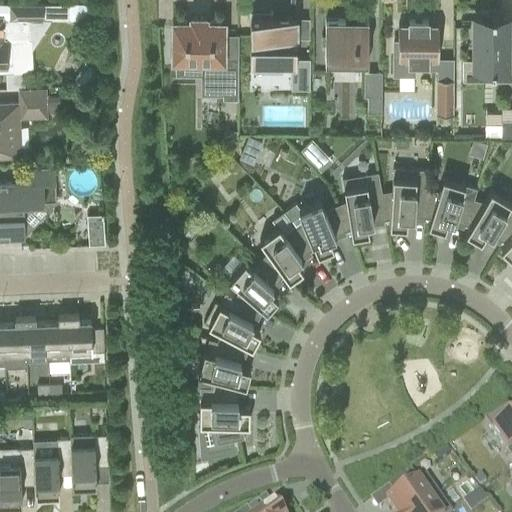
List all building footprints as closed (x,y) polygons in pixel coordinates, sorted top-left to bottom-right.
[(0,71),(5,72),(10,72),(9,53),(5,54),(5,41),(30,40),(29,20),(43,20),(43,5),(8,5),(0,4),(0,71)] [(271,18),(271,12),(250,12),(249,38),(251,38),(251,44),(249,44),(249,65),(291,66),(290,89),(309,89),(309,58),(295,58),(295,39),(297,39),(298,18),(271,18)] [(473,49),(473,50),(475,50),(475,52),(474,52),(474,62),(475,62),(475,67),(479,67),(490,67),(490,74),(493,74),(493,77),(511,77),(511,56),(510,56),(506,56),(506,45),(508,45),(508,44),(506,44),(506,37),(506,33),(506,26),(506,24),(506,19),(494,19),(494,15),(490,15),(490,19),(475,19),(474,33),(475,33),(475,40),(473,40),(473,41),(473,49)] [(224,57),(224,21),(206,21),(206,17),(190,17),(190,21),(172,21),(171,61),(201,61),(201,95),(222,95),(222,100),(237,100),(238,58),(224,57)] [(367,20),(344,20),(325,20),(325,35),(321,35),(321,45),(325,45),(324,64),(367,65),(367,20)] [(427,25),(427,21),(408,21),(408,25),(397,25),(397,57),(393,57),(393,75),(414,75),(414,58),(438,59),(438,25),(427,25)] [(94,86),(93,68),(88,65),(83,66),(73,80),(73,86),(94,86)] [(381,72),(368,72),(364,72),(364,96),(367,96),(367,112),(381,112),(381,72)] [(453,116),(453,80),(436,79),(436,115),(453,116)] [(60,96),(45,97),(44,88),(19,89),(19,103),(0,103),(0,157),(16,157),(15,122),(19,122),(18,117),(46,116),(45,114),(55,114),(55,111),(58,111),(60,109),(60,96)] [(511,119),(500,120),(500,135),(511,135),(511,119)] [(224,132),(223,151),(229,151),(235,137),(235,132),(224,132)] [(247,136),(243,147),(257,153),(261,142),(247,136)] [(310,139),(300,150),(310,160),(320,150),(310,139)] [(35,202),(56,202),(54,167),(14,169),(15,183),(0,183),(0,237),(24,236),(23,216),(35,202)] [(425,217),(428,170),(392,167),(391,190),(381,192),(377,172),(384,219),(389,219),(388,226),(406,227),(407,216),(425,217)] [(447,219),(464,225),(473,198),(476,188),(442,178),(438,191),(427,190),(429,170),(428,170),(425,217),(429,218),(427,225),(444,230),(447,219)] [(366,222),(384,219),(377,172),(341,178),(345,201),(335,205),(345,231),(350,229),(351,236),(368,233),(366,222)] [(501,241),(511,222),(511,202),(490,190),(483,202),(473,198),(464,225),(469,226),(465,232),(480,241),(486,232),(501,241)] [(295,201),(282,211),(294,228),(310,250),(314,248),(317,254),(333,248),(329,237),(345,231),(335,205),(324,210),(320,200),(300,208),(295,201)] [(277,227),(259,240),(267,251),(260,259),(281,277),(283,274),(288,280),(302,270),(296,261),(310,250),(294,228),(282,211),(271,218),(277,227)] [(511,222),(501,241),(505,243),(500,249),(511,259),(511,222)] [(269,291),(281,277),(260,259),(252,268),(244,261),(228,279),(238,288),(233,298),(258,311),(260,307),(266,312),(277,298),(269,291)] [(249,327),(258,311),(233,298),(228,309),(218,304),(207,324),(219,331),(217,341),(208,338),(208,339),(243,348),(244,344),(251,348),(259,332),(249,327)] [(89,320),(78,320),(78,314),(68,315),(69,351),(91,350),(91,352),(103,351),(102,327),(90,328),(90,319),(89,319),(89,320)] [(69,360),(69,351),(68,315),(57,315),(57,321),(46,322),(48,361),(69,360)] [(48,361),(46,322),(35,322),(35,316),(24,317),(26,362),(48,361)] [(26,368),(26,362),(24,317),(14,317),(14,323),(3,323),(5,366),(5,369),(26,368)] [(239,366),(243,348),(208,339),(205,351),(203,351),(197,373),(210,377),(210,387),(199,387),(238,388),(238,384),(245,386),(249,369),(239,366)] [(61,384),(49,385),(49,394),(61,393),(61,384)] [(37,394),(49,394),(49,385),(36,385),(37,394)] [(237,406),(238,388),(199,387),(198,423),(212,423),(216,443),(243,437),(241,424),(248,424),(248,407),(237,406)] [(6,409),(19,409),(18,400),(6,400),(6,409)] [(511,414),(505,406),(483,421),(511,462),(511,414)] [(107,459),(107,439),(106,434),(69,435),(69,438),(72,487),(95,486),(94,460),(107,459)] [(72,487),(69,438),(69,435),(69,437),(56,438),(57,454),(33,454),(33,447),(36,496),(59,495),(57,469),(71,469),(71,487),(72,487)] [(35,496),(36,496),(33,447),(0,448),(0,505),(21,505),(20,479),(34,478),(35,496)] [(425,477),(417,483),(410,472),(387,488),(394,499),(385,505),(389,511),(414,511),(438,496),(425,477)] [(480,475),(473,480),(478,487),(485,482),(480,475)] [(449,511),(438,496),(414,511),(449,511)]
